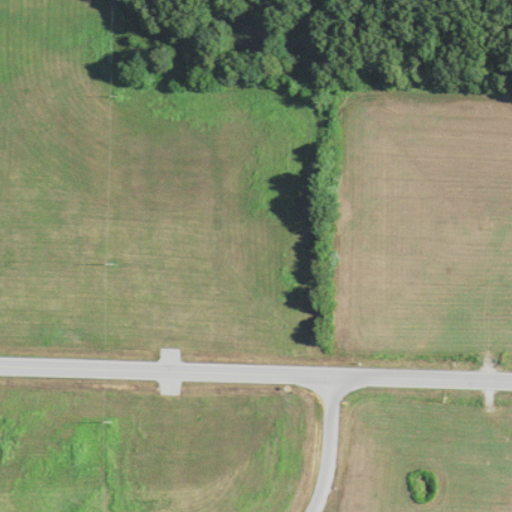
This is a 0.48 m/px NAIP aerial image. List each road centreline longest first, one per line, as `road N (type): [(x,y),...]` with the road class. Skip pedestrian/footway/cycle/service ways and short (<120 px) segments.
road 1 (residential): [(327,373),(0,363)]
road 2 (secondary): [(511,378),(327,373)]
road 3 (motorway): [(327,373),(327,426),(301,511)]
